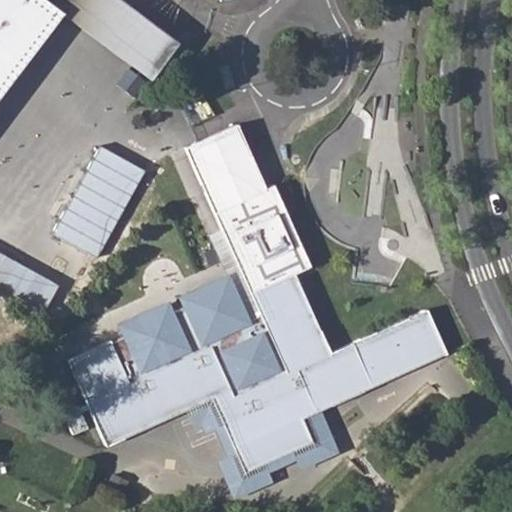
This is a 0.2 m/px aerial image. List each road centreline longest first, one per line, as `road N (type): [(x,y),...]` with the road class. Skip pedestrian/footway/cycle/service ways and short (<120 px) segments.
road 1 (tertiary): [(511,307),(470,153),(465,95),(478,0)]
road 2 (residential): [(308,12),(282,13),(260,28),(252,66),(266,90),(293,101),(321,94),(339,71),(340,42)]
